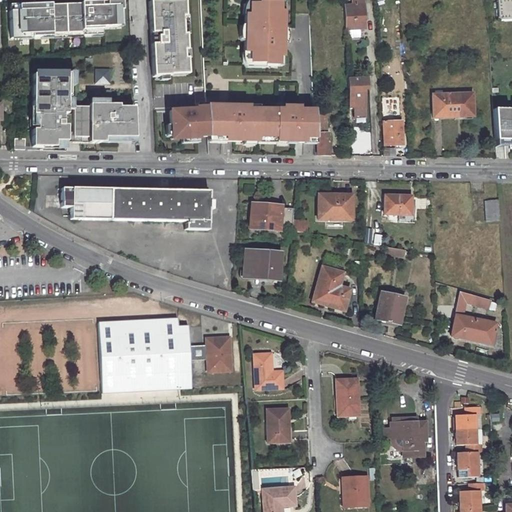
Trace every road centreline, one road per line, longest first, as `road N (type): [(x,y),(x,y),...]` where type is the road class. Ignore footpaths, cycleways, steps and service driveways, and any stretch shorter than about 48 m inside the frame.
road 1 (residential): [(511,171),(0,166)]
road 2 (residential): [(16,221),(89,260),(315,331)]
road 3 (unknown): [(152,166),(142,0)]
road 4 (residential): [(443,368),(445,511)]
road 5 (residential): [(315,331),(443,368)]
road 6 (residential): [(325,454),(315,443),(315,331)]
